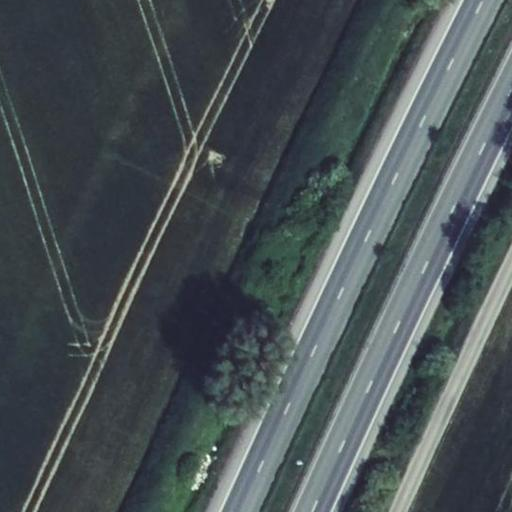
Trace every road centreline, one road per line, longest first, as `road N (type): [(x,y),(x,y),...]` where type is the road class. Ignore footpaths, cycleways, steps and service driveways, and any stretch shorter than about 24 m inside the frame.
road 1 (trunk): [(485,0),(245,511)]
road 2 (trunk): [(311,511),(511,88)]
road 3 (unclassified): [(511,279),(401,511)]
